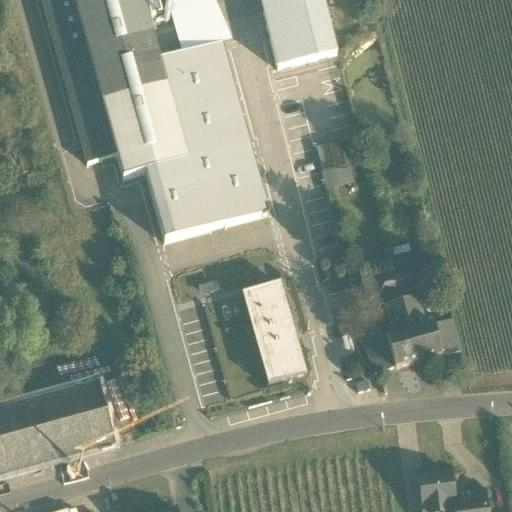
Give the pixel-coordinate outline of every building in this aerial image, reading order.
[(116,160),(72,0),(67,0),(42,7),(87,168),(116,160)] [(72,0),(116,160),(123,183),(145,177),(186,166),(159,65),(146,19),(143,6),(141,0),(72,0)] [(194,0),(166,8),(180,60),(221,49),(230,46),(207,0),(194,0)] [(258,0),(276,73),(335,58),(320,0),(258,0)] [(162,15),(158,2),(143,6),(146,19),(162,15)] [(268,218),(221,49),(180,60),(159,65),(186,166),(145,177),(164,247),(268,218)] [(315,152),(321,175),(344,169),(338,146),(315,152)] [(344,169),(321,175),(326,194),(354,187),(349,168),(344,169)] [(390,260),(410,255),(408,248),(389,253),(390,260)] [(390,260),(395,277),(414,272),(410,255),(390,260)] [(373,282),(395,277),(390,260),(358,269),(362,284),(373,281),(373,282)] [(422,270),(426,287),(438,284),(433,261),(421,264),(422,270)] [(395,277),(373,282),(377,299),(383,298),(414,290),(426,287),(422,270),(414,272),(395,277)] [(367,302),(377,299),(373,282),(373,281),(362,284),(367,302)] [(219,294),(216,285),(198,290),(201,300),(219,294)] [(267,390),(305,379),(279,287),(241,298),(267,390)] [(383,298),(385,309),(416,301),(414,290),(383,298)] [(386,341),(394,373),(404,370),(441,360),(432,329),(425,331),(416,301),(385,309),(394,339),(386,341)] [(242,322),(239,309),(222,313),(225,326),(242,322)] [(432,329),(441,360),(457,356),(449,324),(432,329)] [(364,348),(373,379),(394,373),(386,341),(364,348)] [(97,387),(15,410),(32,471),(114,449),(97,387)] [(17,475),(32,471),(15,410),(0,414),(17,475)] [(0,480),(17,475),(0,414),(0,413),(0,480)] [(421,511),(453,511),(452,502),(449,477),(417,481),(421,511)] [(484,511),(483,498),(452,502),(453,511),(484,511)]
